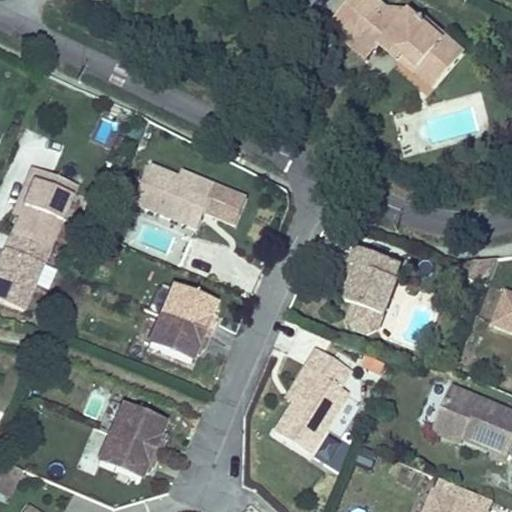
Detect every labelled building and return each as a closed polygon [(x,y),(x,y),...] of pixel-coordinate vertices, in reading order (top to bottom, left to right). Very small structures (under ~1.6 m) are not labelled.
[(434,35),(431,25),(419,15),(386,9),(375,0),(351,0),(332,22),(353,40),(354,41),(358,36),(377,52),(381,47),(387,52),(389,50),(400,59),(401,60),(404,57),(418,69),(415,72),(434,89),(465,55),(446,38),(441,44),(433,37),(434,35)] [(446,38),(431,25),(434,35),(433,37),(441,44),(446,38)] [(377,52),(358,36),(354,41),(353,40),(348,45),(367,63),(377,52)] [(418,69),(404,57),(401,60),(400,59),(389,50),(387,52),(413,75),(415,72),(418,69)] [(179,178),(150,166),(135,203),(182,223),(189,209),(205,216),(215,192),(179,178)] [(48,252),(76,188),(70,186),(32,169),(25,185),(32,188),(27,200),(19,218),(11,236),(48,252)] [(217,185),(182,171),(179,178),(215,192),(217,185)] [(27,200),(32,188),(25,185),(20,198),(12,215),(19,218),(27,200)] [(114,241),(125,215),(110,208),(99,235),(114,241)] [(199,230),(205,216),(189,209),(182,223),(199,230)] [(358,251),(353,267),(359,270),(352,288),(347,304),(356,307),(351,320),(356,331),(368,335),(379,330),(397,282),(395,280),(400,265),(358,251)] [(359,270),(353,267),(346,286),(352,288),(359,270)] [(189,365),(193,355),(196,349),(200,351),(212,323),(208,321),(211,315),(215,305),(174,288),(162,317),(149,347),(189,365)] [(511,295),(507,293),(495,326),(511,332),(511,295)] [(311,375),(292,405),(273,434),(309,456),(347,395),(339,390),(350,372),(316,351),(304,371),(311,375)] [(382,364),(368,359),(364,368),(378,374),(382,364)] [(292,405),(311,375),(304,371),(285,401),(292,405)] [(435,426),(464,439),(493,451),(490,457),(506,464),(511,449),(511,412),(452,387),(435,426)] [(139,483),(144,473),(146,468),(151,469),(163,441),(158,440),(161,434),(165,424),(124,407),(112,436),(99,466),(139,483)] [(464,439),(435,426),(432,432),(462,445),(464,439)] [(370,470),(377,453),(361,447),(354,464),(370,470)] [(479,511),(435,493),(426,511),(479,511)]
